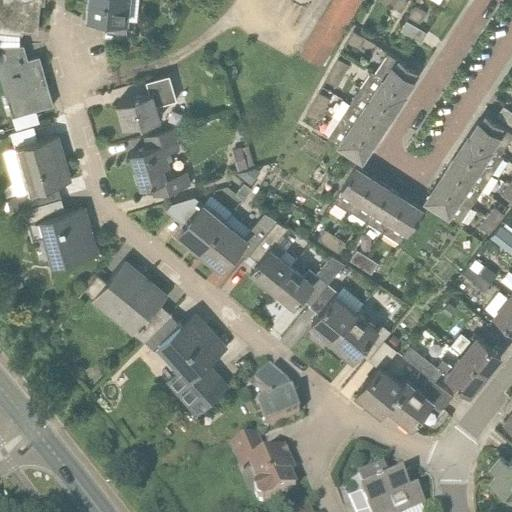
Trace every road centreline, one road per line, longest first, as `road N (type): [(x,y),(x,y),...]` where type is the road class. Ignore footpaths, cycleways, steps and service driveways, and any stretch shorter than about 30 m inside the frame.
road 1 (residential): [(332,406),(111,217),(90,184),(56,50),(59,0)]
road 2 (secondary): [(99,511),(0,388)]
road 3 (residential): [(453,466),(332,406)]
